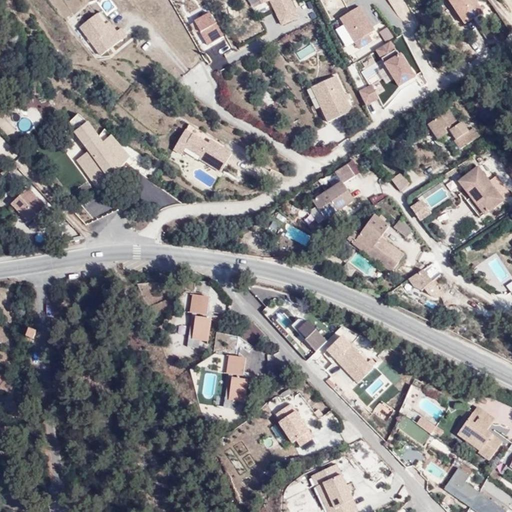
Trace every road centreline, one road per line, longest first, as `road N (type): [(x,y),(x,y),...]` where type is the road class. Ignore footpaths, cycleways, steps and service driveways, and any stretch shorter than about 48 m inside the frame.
road 1 (tertiary): [(511,378),(288,274),(122,252)]
road 2 (residential): [(122,252),(130,236),(166,214),(277,200),(321,167),(199,80)]
road 3 (unknown): [(511,310),(448,270),(403,200),(481,146)]
road 4 (tertiary): [(122,252),(0,270)]
